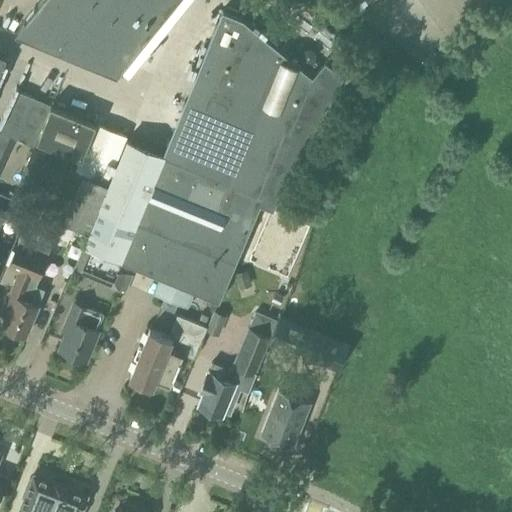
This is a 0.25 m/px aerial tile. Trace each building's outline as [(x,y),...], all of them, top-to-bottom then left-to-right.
[(40,0),(15,32),(118,73),(176,0),(40,0)] [(274,208),(344,74),(326,59),(313,75),(244,17),(233,42),(213,34),(164,152),(128,137),(109,183),(90,231),(84,244),(112,255),(220,300),(261,203),(274,208)] [(0,74),(8,55),(0,51),(0,74)] [(0,132),(0,170),(15,138),(35,146),(38,139),(81,157),(89,137),(95,121),(68,110),(67,113),(42,102),(43,100),(19,90),(0,132)] [(90,231),(109,183),(127,134),(96,121),(81,157),(77,167),(79,168),(78,173),(82,175),(63,220),(90,231)] [(54,199),(69,163),(35,149),(20,185),(54,199)] [(432,163),(421,189),(463,207),(474,180),(463,175),(464,172),(445,164),(444,168),(432,163)] [(0,216),(24,227),(33,207),(3,195),(0,202),(0,216)] [(311,227),(273,212),(253,264),(293,278),(311,227)] [(406,227),(395,253),(437,271),(448,244),(406,227)] [(103,277),(112,255),(84,244),(76,265),(76,266),(81,268),(103,277)] [(12,304),(3,326),(28,336),(40,306),(39,306),(45,291),(45,290),(31,284),(33,277),(39,280),(48,258),(19,245),(16,253),(18,264),(23,266),(17,280),(14,288),(12,287),(6,302),(12,304)] [(382,283),(373,305),(414,322),(423,298),(398,288),(403,276),(379,266),(373,279),(382,283)] [(62,350),(86,360),(99,330),(98,330),(104,315),(76,303),(64,333),(69,335),(62,350)] [(355,324),(349,337),(374,347),(379,335),(404,346),(406,341),(410,339),(414,329),(413,324),(414,322),(373,305),(364,327),(355,324)] [(294,341),(311,348),(308,357),(339,369),(351,341),(281,313),(270,341),(291,350),(294,341)] [(173,336),(150,328),(131,377),(155,386),(157,381),(171,386),(186,348),(197,352),(208,324),(181,314),(173,336)] [(210,372),(202,391),(206,392),(201,404),(224,413),(236,383),(250,388),(257,373),(274,329),(256,322),(247,345),(250,346),(242,367),(235,383),(222,377),(226,366),(212,361),(208,371),(210,372)] [(511,346),(509,345),(492,387),(511,395),(511,399),(511,346)] [(279,389),(262,432),(294,445),(311,401),(279,389)] [(347,404),(334,398),(324,423),(336,428),(325,454),(351,465),(356,453),(360,455),(368,436),(364,434),(369,423),(344,412),(347,404)] [(452,500),(468,459),(446,450),(450,441),(437,435),(426,460),(438,465),(428,491),(452,500)] [(491,468),(468,459),(452,500),(454,501),(456,505),(467,509),(470,508),(476,510),(486,484),(498,489),(508,464),(494,459),(491,468)] [(511,511),(511,468),(503,490),(511,493),(511,500),(507,511),(511,511)] [(50,511),(62,482),(54,478),(53,481),(36,475),(36,474),(35,474),(34,475),(35,475),(33,478),(31,477),(24,495),(26,497),(20,511),(50,511)] [(50,511),(83,511),(88,500),(86,499),(87,496),(88,494),(86,494),(70,488),(71,485),(62,482),(50,511)]
